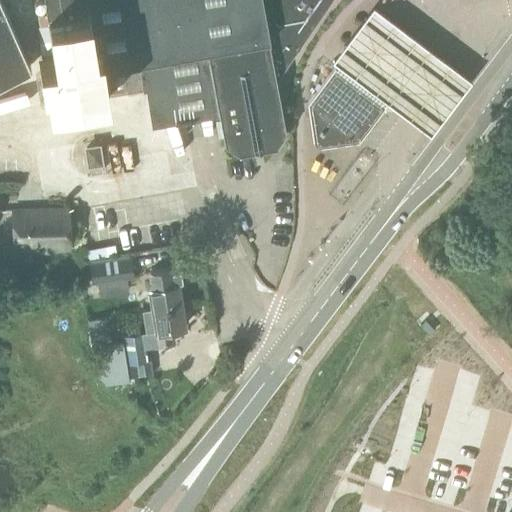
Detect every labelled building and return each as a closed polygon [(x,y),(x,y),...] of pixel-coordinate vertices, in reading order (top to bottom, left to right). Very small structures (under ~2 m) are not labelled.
[(79,0),(0,0),(0,14),(40,134),(116,108),(79,0)] [(351,75),(352,80),(383,104),(389,103),(429,133),(471,77),(373,3),(331,59),(351,75)] [(280,33),(206,47),(224,141),(238,151),(276,143),(285,130),(276,79),(298,46),(280,33)] [(383,104),(352,80),(334,67),(308,102),(314,146),(357,140),(384,105),(383,104)] [(120,71),(121,89),(132,88),(131,70),(120,71)] [(98,145),(87,147),(91,172),(102,170),(98,145)] [(251,153),(227,156),(229,170),(252,167),(251,153)] [(67,208),(13,209),(15,249),(69,248),(67,208)] [(87,242),(88,252),(108,249),(106,239),(87,242)] [(89,262),(82,263),(84,283),(91,282),(92,283),(134,277),(131,256),(89,262)] [(152,306),(181,303),(178,284),(186,282),(184,265),(150,270),(152,286),(149,286),(152,306)] [(153,310),(145,311),(148,332),(156,331),(159,345),(176,343),(173,327),(184,325),(184,320),(187,319),(185,306),(181,306),(181,303),(152,306),(153,310)] [(107,353),(113,352),(106,315),(87,319),(96,369),(109,366),(107,353)] [(123,335),(114,336),(121,378),(153,373),(150,359),(147,359),(143,332),(123,335)] [(0,503),(21,474),(0,459),(0,503)]
